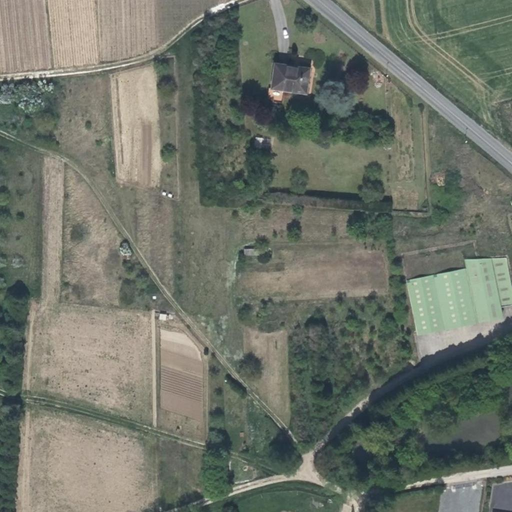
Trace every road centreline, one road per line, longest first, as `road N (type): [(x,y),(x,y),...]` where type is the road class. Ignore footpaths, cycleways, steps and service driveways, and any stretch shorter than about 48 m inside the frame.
road 1 (track): [(309,458),(182,314),(82,171),(0,133)]
road 2 (track): [(283,477),(196,443),(0,391)]
road 3 (track): [(0,78),(152,55),(239,0)]
road 4 (secondary): [(319,0),(511,164)]
road 5 (residential): [(511,329),(406,377),(329,437)]
road 6 (track): [(308,464),(179,511)]
road 7 (residential): [(487,474),(354,501)]
